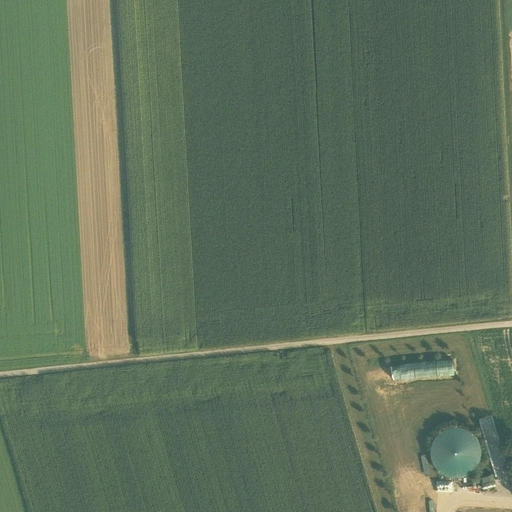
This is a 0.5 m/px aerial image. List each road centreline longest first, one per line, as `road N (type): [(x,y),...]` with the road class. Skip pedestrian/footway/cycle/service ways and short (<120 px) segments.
road 1 (track): [(511,324),(0,374)]
road 2 (track): [(511,149),(502,0)]
